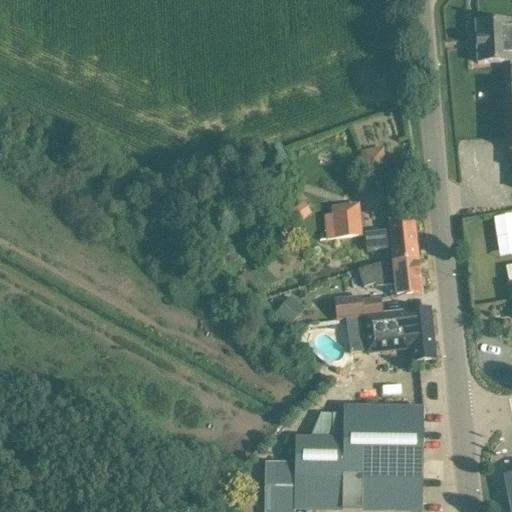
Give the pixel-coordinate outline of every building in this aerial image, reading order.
[(477,64),(510,63),(511,62),(511,31),(510,31),(509,23),(475,24),(477,64)] [(366,151),(369,168),(385,165),(382,148),(366,151)] [(252,168),(256,183),(273,178),(269,163),(252,168)] [(303,203),(292,211),(300,222),(311,215),(303,203)] [(364,234),(366,253),(391,250),(393,264),(393,265),(418,262),(414,220),(412,220),(411,208),(388,211),(390,221),(388,221),(389,232),(364,234)] [(339,217),(341,239),(361,237),(359,214),(339,217)] [(257,231),(255,240),(265,243),(267,233),(257,231)] [(377,288),(395,287),(397,299),(422,296),(418,262),(393,265),(393,264),(376,266),(358,272),(363,289),(377,285),(377,288)] [(245,274),(241,279),(234,287),(256,304),(261,298),(267,291),(245,274)] [(483,301),(481,291),(471,293),(472,303),(483,301)] [(289,329),(306,311),(291,298),(275,316),(289,329)] [(359,319),(381,316),(379,300),(362,302),(362,299),(334,301),(337,322),(359,319)] [(435,361),(430,310),(381,316),(359,319),(364,355),(411,349),(413,363),(435,361)] [(343,441),(295,440),(294,511),(304,511),(422,511),(424,410),(344,408),(343,441)]
